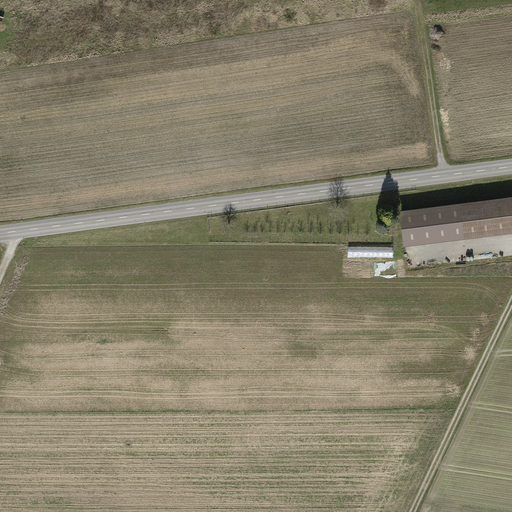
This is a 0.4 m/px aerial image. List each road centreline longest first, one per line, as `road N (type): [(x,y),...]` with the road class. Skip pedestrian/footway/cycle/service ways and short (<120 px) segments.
road 1 (tertiary): [(0,233),(511,166)]
road 2 (track): [(414,511),(511,302)]
road 3 (track): [(444,175),(418,0)]
